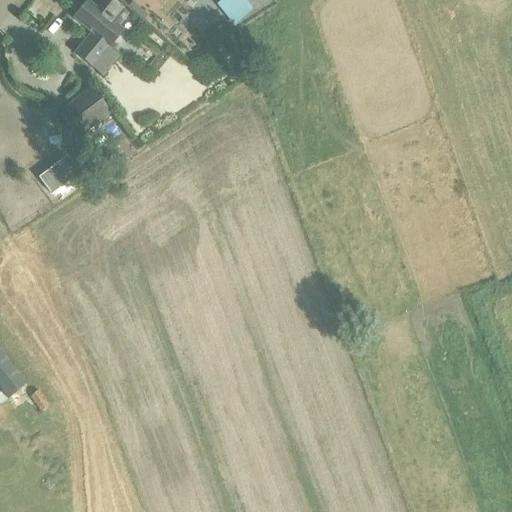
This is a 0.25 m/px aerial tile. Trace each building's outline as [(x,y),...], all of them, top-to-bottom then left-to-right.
[(106,0),(98,11),(87,2),(73,19),(92,34),(76,54),(93,68),(123,31),(117,26),(126,14),(109,0),(106,0)] [(110,114),(91,89),(59,113),(78,138),(110,114)] [(38,178),(50,193),(78,172),(67,156),(38,178)] [(0,390),(11,405),(33,389),(28,382),(25,385),(0,352),(0,390)] [(30,395),(42,411),(48,406),(37,390),(30,395)]
